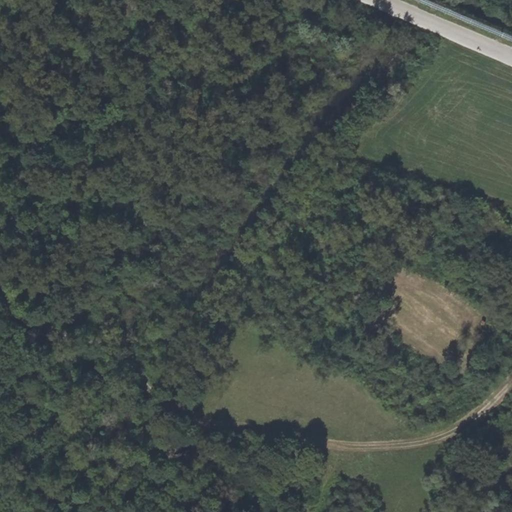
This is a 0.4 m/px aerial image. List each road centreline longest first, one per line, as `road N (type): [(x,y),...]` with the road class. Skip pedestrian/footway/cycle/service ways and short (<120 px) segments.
road 1 (track): [(0,310),(122,357),(203,420),(363,448),(457,435),(511,386)]
road 2 (unclassified): [(380,0),(511,56)]
